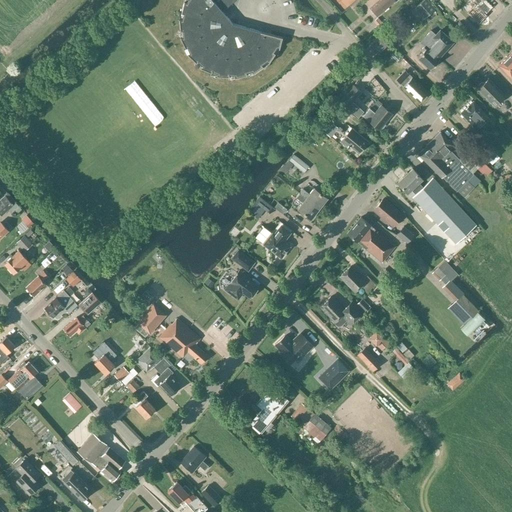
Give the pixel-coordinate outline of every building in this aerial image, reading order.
[(187,0),(186,2),(184,1),(181,13),(183,14),(182,19),(179,19),(180,31),(182,31),(182,36),(180,37),(185,48),(187,47),(189,52),(187,54),(196,63),(197,61),(201,65),(200,68),(211,73),(212,71),(217,73),(217,76),(229,77),(229,74),(234,75),(235,78),(247,75),(246,73),(251,71),(253,74),(263,66),(261,65),(266,62),(268,63),(275,53),(273,52),(276,48),(279,48),(282,37),(261,32),(232,24),(221,11),(233,0),(187,0)] [(394,0),(380,0),(370,9),(377,17),(395,1),(394,0)] [(435,8),(427,0),(423,0),(415,8),(424,18),(435,8)] [(486,0),(470,0),(473,2),(465,10),(479,24),(495,8),(486,0)] [(420,42),(424,46),(438,59),(453,42),(440,30),(435,35),(431,30),(420,42)] [(388,44),(379,36),(369,46),(378,55),(388,44)] [(439,60),(438,59),(424,46),(420,50),(422,52),(417,58),(430,69),(439,60)] [(511,52),(499,65),(511,79),(511,78),(511,52)] [(410,79),(408,76),(409,75),(405,71),(396,80),(400,84),(401,84),(403,86),(419,102),(428,93),(412,77),(410,79)] [(506,95),(488,77),(476,89),(494,107),(506,95)] [(361,92),(353,84),(339,100),(347,107),(361,92)] [(489,118),(473,100),(459,113),(476,131),(489,118)] [(368,120),(379,129),(392,114),(381,105),(375,113),(369,108),(363,116),(368,120)] [(358,153),(367,142),(351,128),(340,141),(347,147),(349,146),(358,153)] [(427,147),(419,155),(441,178),(442,177),(456,191),(457,190),(464,197),(480,181),(472,172),(477,168),(484,162),(483,161),(469,147),(462,154),(464,155),(459,160),(449,150),(453,145),(440,132),(426,146),(427,147)] [(497,154),(482,137),(473,145),(488,162),(497,154)] [(288,161),(284,165),(289,169),(293,164),(288,161)] [(412,168),(397,182),(407,192),(412,197),(422,187),(418,182),(422,179),(412,168)] [(422,187),(412,197),(450,238),(455,243),(475,224),(432,177),(422,187)] [(299,193),(319,208),(327,198),(314,187),(309,193),(303,188),(299,193)] [(319,208),(299,193),(295,198),(302,203),(297,208),(311,219),(319,208)] [(0,214),(1,216),(13,205),(5,196),(0,200),(0,214)] [(272,206),(259,196),(248,211),(253,215),(260,207),(261,206),(267,211),(272,206)] [(384,198),(374,210),(390,224),(393,220),(396,223),(401,217),(403,215),(384,198)] [(288,210),(292,204),(282,199),(279,205),(288,210)] [(34,223),(26,214),(21,219),(29,228),(34,223)] [(374,231),(375,230),(360,217),(347,233),(361,245),(382,263),(395,246),(377,231),(376,233),(374,231)] [(1,223),(0,223),(0,238),(8,231),(1,223)] [(281,258),(289,247),(283,242),(290,233),(281,225),(274,234),(264,227),(255,238),(281,258)] [(414,235),(403,226),(396,234),(407,243),(414,235)] [(32,244),(24,235),(16,242),(25,252),(32,244)] [(255,262),(238,249),(230,258),(248,271),(255,262)] [(18,250),(4,263),(13,274),(20,267),(24,270),(30,264),(27,261),(28,260),(18,250)] [(458,274),(445,261),(432,273),(439,280),(445,275),(449,279),(442,287),(454,301),(447,308),(463,325),(479,310),(451,281),(458,274)] [(26,287),(34,296),(46,285),(42,280),(48,275),(42,270),(45,267),(43,265),(35,272),(38,276),(26,287)] [(340,276),(355,291),(361,285),(367,292),(375,284),(367,276),(362,280),(350,267),(340,276)] [(252,280),(239,270),(224,290),(237,300),(243,292),(250,298),(258,287),(251,281),(252,280)] [(81,279),(73,271),(65,279),(72,287),(81,279)] [(44,308),(53,317),(54,316),(57,318),(66,310),(69,312),(77,305),(69,296),(73,292),(69,287),(64,291),(56,298),(56,297),(44,308)] [(101,302),(92,292),(78,304),(87,314),(101,302)] [(352,301),(347,306),(343,310),(330,297),(320,306),(335,321),(333,322),(336,325),(336,326),(337,326),(338,326),(339,326),(340,326),(341,326),(341,325),(346,321),(349,325),(362,312),(352,301)] [(371,307),(362,298),(356,304),(364,313),(371,307)] [(152,302),(137,321),(150,332),(166,314),(152,302)] [(63,329),(70,336),(76,330),(79,333),(85,328),(90,323),(85,317),(86,317),(84,314),(78,319),(77,317),(63,329)] [(159,337),(182,357),(187,351),(201,363),(208,356),(195,345),(200,338),(177,318),(171,324),(171,323),(159,337)] [(376,331),(368,338),(376,346),(383,339),(376,331)] [(280,353),(289,363),(300,352),(303,355),(312,346),(300,334),(291,342),(285,335),(275,345),(282,352),(280,353)] [(15,346),(6,336),(0,341),(0,364),(9,357),(6,354),(15,346)] [(406,339),(402,342),(406,348),(411,345),(406,339)] [(104,341),(92,352),(98,359),(94,362),(105,374),(114,365),(110,361),(116,355),(104,341)] [(411,355),(417,353),(414,345),(408,348),(411,355)] [(381,364),(365,347),(356,355),(372,372),(381,364)] [(158,359),(158,358),(150,349),(138,360),(147,369),(154,362),(156,364),(160,360),(158,359)] [(160,383),(171,395),(180,386),(176,381),(170,374),(172,372),(168,367),(170,365),(163,358),(153,367),(160,374),(164,379),(160,383)] [(34,378),(32,376),(38,371),(28,361),(26,364),(24,362),(19,366),(21,368),(9,379),(27,398),(42,385),(34,377),(34,378)] [(345,376),(334,365),(315,383),(325,394),(345,376)] [(129,373),(123,366),(114,375),(120,382),(129,373)] [(464,379),(459,373),(447,384),(452,390),(464,379)] [(139,386),(132,379),(126,386),(133,392),(139,386)] [(75,388),(66,395),(76,410),(85,403),(75,388)] [(146,418),(155,409),(144,398),(147,396),(143,391),(137,397),(141,401),(135,407),(146,418)] [(263,409),(251,423),(261,431),(287,399),(278,391),(273,397),(266,392),(257,404),(263,409)] [(314,413),(301,402),(291,415),(303,426),(314,413)] [(330,426),(314,413),(303,426),(320,439),(330,426)] [(47,433),(51,438),(57,433),(54,428),(47,433)] [(118,469),(125,461),(92,433),(77,450),(90,461),(100,469),(100,470),(112,480),(120,471),(118,469)] [(205,456),(193,447),(180,462),(192,472),(198,465),(204,470),(208,466),(201,460),(205,456)] [(31,476),(36,471),(24,459),(16,468),(22,474),(16,480),(29,494),(39,484),(31,476)] [(71,469),(61,479),(82,500),(91,491),(86,485),(71,469)] [(188,493),(177,482),(167,491),(178,502),(183,498),(189,504),(188,505),(193,511),(202,511),(207,508),(196,497),(196,498),(189,491),(188,493)] [(221,498),(208,485),(201,493),(214,505),(221,498)]
